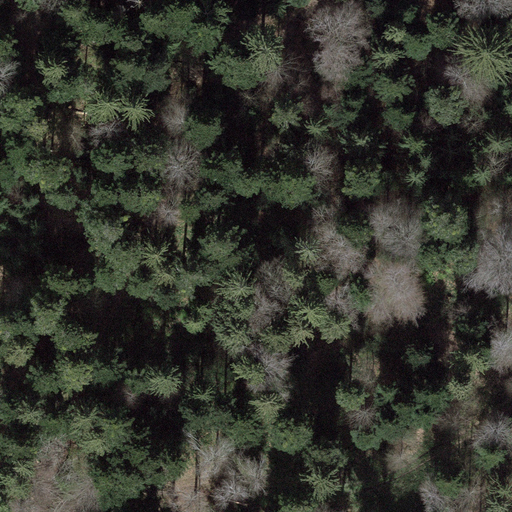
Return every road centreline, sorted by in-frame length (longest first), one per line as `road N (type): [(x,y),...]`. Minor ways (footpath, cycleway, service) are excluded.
road 1 (track): [(305,0),(153,208),(58,511)]
road 2 (track): [(52,0),(38,47),(45,129),(112,333)]
